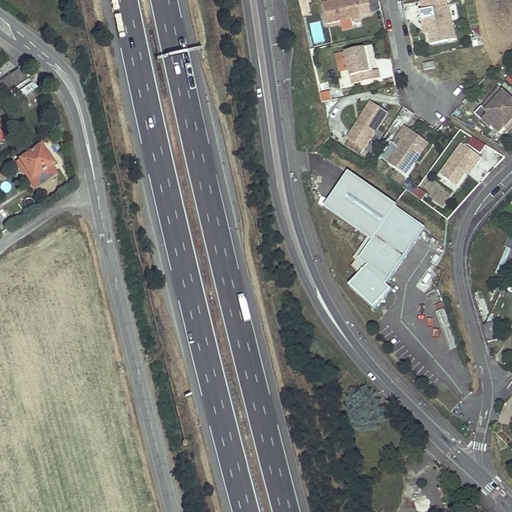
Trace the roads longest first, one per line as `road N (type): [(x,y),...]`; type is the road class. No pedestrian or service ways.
road 1 (unclassified): [(0,24),(62,75),(80,112),(173,511)]
road 2 (motorway): [(289,511),(164,0)]
road 3 (motorway): [(125,0),(249,511)]
road 4 (secondary): [(246,0),(276,203),(304,282),(328,315)]
road 5 (residential): [(476,470),(488,385),(456,240),(483,192),(511,165)]
road 6 (secondary): [(328,315),(288,192),(260,0)]
road 7 (secondary): [(476,470),(384,385),(328,315)]
road 8 (residential): [(395,0),(414,93),(442,113)]
